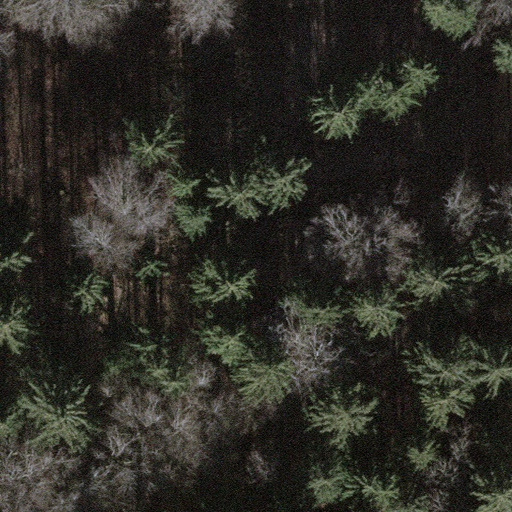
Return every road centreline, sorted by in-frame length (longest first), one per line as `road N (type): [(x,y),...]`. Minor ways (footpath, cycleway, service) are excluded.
road 1 (track): [(33,511),(306,385)]
road 2 (track): [(511,270),(306,385)]
